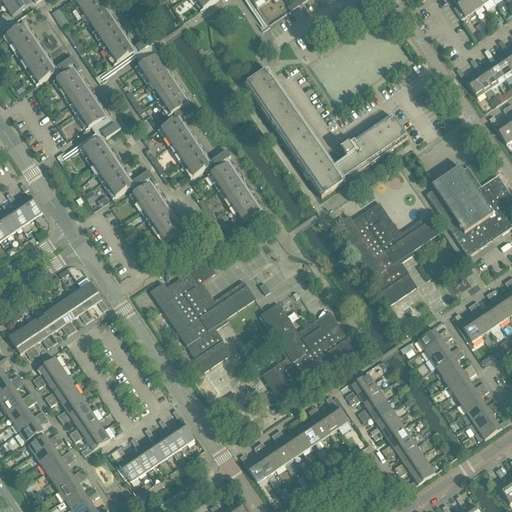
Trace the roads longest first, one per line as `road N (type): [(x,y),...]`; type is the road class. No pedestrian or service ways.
road 1 (residential): [(114,297),(259,511)]
road 2 (residential): [(439,71),(332,143),(282,73)]
road 3 (residential): [(439,71),(511,177)]
